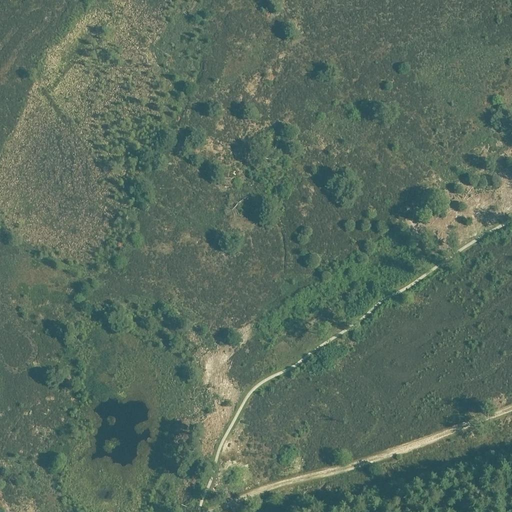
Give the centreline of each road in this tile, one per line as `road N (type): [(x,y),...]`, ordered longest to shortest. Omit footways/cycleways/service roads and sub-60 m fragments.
road 1 (unknown): [(511,144),(233,329),(199,326),(148,296)]
road 2 (track): [(511,401),(201,511)]
